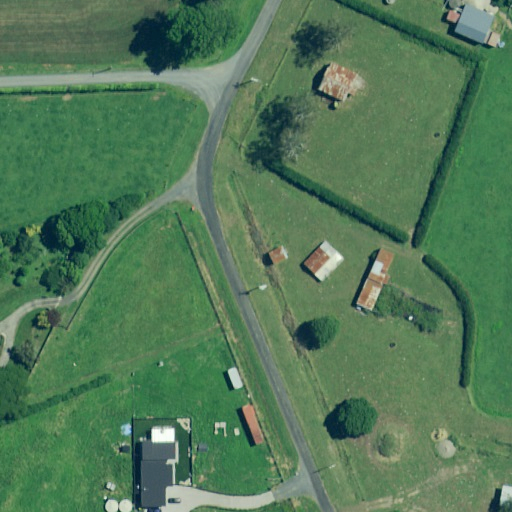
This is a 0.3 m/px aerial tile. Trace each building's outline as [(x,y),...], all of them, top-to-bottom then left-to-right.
[(498,18),(469,4),(466,11),(454,6),(447,21),(459,26),(455,33),(484,47),(498,18)] [(363,77),(333,61),(318,89),(348,105),(363,77)] [(347,260),(328,242),(306,265),(325,283),(347,260)] [(291,259),(286,247),(271,255),(276,266),(291,259)] [(385,289),(369,282),(359,305),(374,312),(385,289)] [(511,488),(506,487),(502,508),(511,510),(511,488)]
